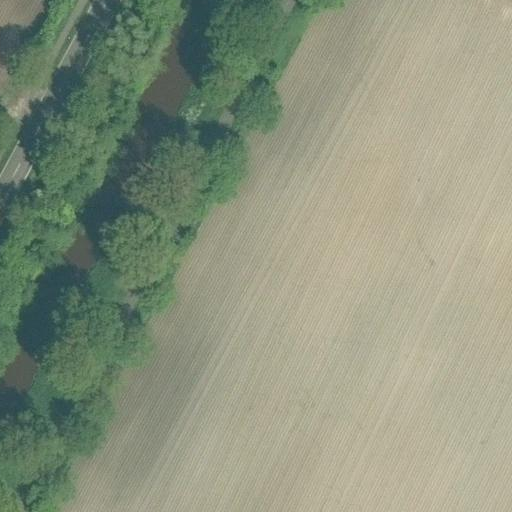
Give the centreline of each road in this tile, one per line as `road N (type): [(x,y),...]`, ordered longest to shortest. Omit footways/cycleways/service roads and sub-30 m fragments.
road 1 (unclassified): [(269,0),(0,503)]
road 2 (tertiary): [(0,201),(108,0)]
